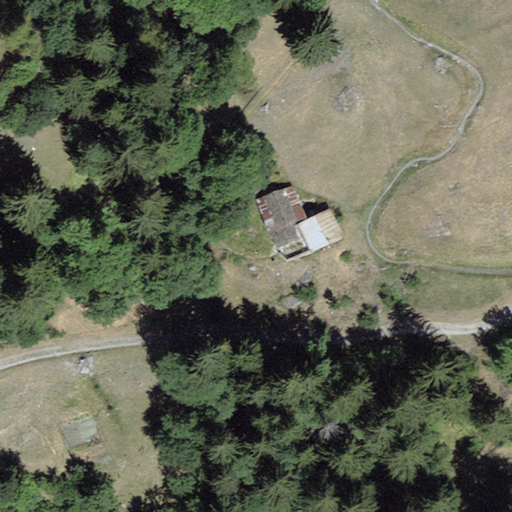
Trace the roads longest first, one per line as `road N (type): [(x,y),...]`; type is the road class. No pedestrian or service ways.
road 1 (track): [(511,330),(131,343),(46,353),(0,371)]
road 2 (track): [(0,277),(66,226),(210,168),(333,0)]
